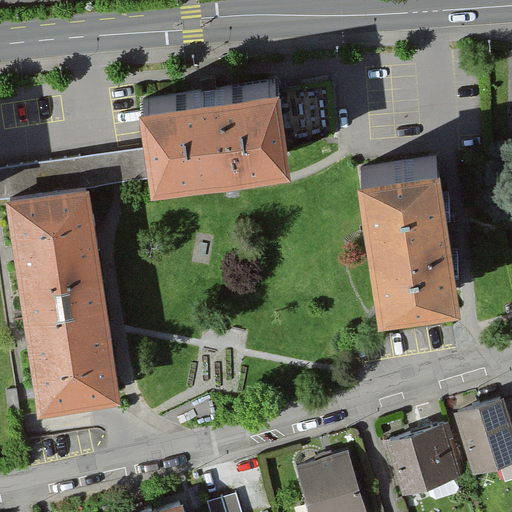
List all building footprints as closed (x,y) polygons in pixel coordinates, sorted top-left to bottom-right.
[(279,75),(142,95),(149,146),(153,170),(289,151),(283,104),(279,75)] [(103,152),(0,165),(0,196),(11,196),(25,296),(109,284),(95,179),(110,177),(153,170),(149,146),(103,152)] [(428,154),(346,166),(364,305),(444,295),(428,154)] [(109,284),(25,296),(39,400),(123,389),(109,284)] [(511,429),(501,393),(456,407),(474,465),(511,453),(511,429)] [(443,420),(389,435),(403,485),(457,469),(443,420)] [(366,511),(347,443),(298,457),(313,511),(366,511)] [(212,511),(244,511),(237,490),(209,499),(212,511)] [(127,511),(196,511),(190,492),(160,501),(158,496),(125,506),(127,511)]
